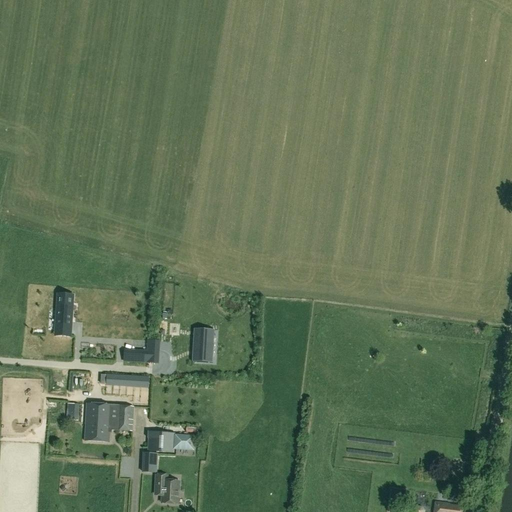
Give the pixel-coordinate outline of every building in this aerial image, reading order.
[(58,295),(56,336),(70,337),(73,297),(58,295)] [(143,327),(144,334),(157,332),(156,325),(143,327)] [(195,329),(193,362),(214,363),(216,330),(195,329)] [(147,355),(147,363),(158,364),(159,342),(148,341),(147,352),(147,355)] [(124,351),(124,362),(147,363),(147,355),(147,352),(124,351)] [(150,386),(150,377),(123,376),(122,385),(150,386)] [(69,394),(67,385),(59,387),(61,395),(69,394)] [(68,404),(67,420),(68,419),(74,420),(75,414),(79,414),(80,405),(68,404)] [(132,432),(134,407),(118,407),(111,406),(87,405),(85,442),(109,443),(110,431),(132,432)] [(148,451),(174,453),(174,441),(175,435),(174,435),(174,434),(149,432),(148,451)] [(177,438),(176,448),(191,449),(192,438),(177,438)] [(167,476),(156,475),(155,490),(163,490),(162,503),(178,504),(179,482),(167,481),(167,476)] [(406,491),(396,490),(392,489),(390,504),(404,504),(406,491)] [(435,502),(434,511),(460,511),(462,506),(449,505),(449,504),(435,502)]
